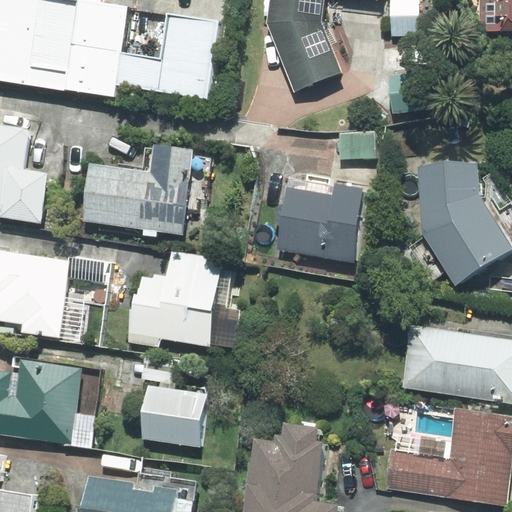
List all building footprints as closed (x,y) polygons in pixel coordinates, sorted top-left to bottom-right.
[(119,85),(208,98),(217,23),(97,0),(0,0),(0,78),(116,96),(119,85)] [(270,0),(267,23),(294,90),(342,72),(321,20),(323,0),(270,0)] [(417,0),(391,0),(391,36),(418,36),(417,0)] [(511,0),(478,0),(478,33),(511,32),(511,0)] [(30,129),(0,124),(0,216),(40,223),(48,172),(24,168),(30,129)] [(375,131),(339,133),(340,159),(376,158),(375,131)] [(194,153),(194,148),(152,143),(149,171),(90,163),(83,220),(144,228),(143,233),(156,235),(156,231),(182,234),(185,208),(198,210),(198,206),(207,207),(214,156),(194,153)] [(477,165),(420,168),(423,234),(425,236),(408,246),(431,282),(446,272),(455,286),(511,249),(511,204),(511,202),(511,201),(491,174),(483,179),(486,183),(485,197),(479,195),(477,165)] [(333,182),(333,186),(287,179),(283,203),(276,209),(275,220),(279,226),(275,250),(356,263),(368,188),(333,182)] [(0,321),(21,324),(19,334),(85,343),(91,304),(105,306),(111,264),(70,258),(69,261),(0,251),(0,321)] [(223,262),(169,254),(166,276),(154,274),(153,279),(138,276),(127,343),(159,347),(160,338),(209,346),(210,343),(236,348),(242,309),(231,308),(237,269),(222,266),(223,262)] [(457,331),(411,325),(402,389),(511,403),(511,335),(458,328),(457,331)] [(103,368),(16,356),(13,373),(0,371),(0,433),(92,447),(103,368)] [(206,394),(150,386),(142,439),(199,446),(206,394)] [(511,416),(456,409),(452,439),(399,431),(396,449),(392,449),(386,489),(506,505),(511,460),(511,416)] [(318,427),(283,422),(281,435),(275,435),(274,442),(256,440),(245,511),(337,511),(339,503),(315,500),(323,442),(316,441),(318,427)] [(0,490),(0,460),(1,455),(0,454),(0,511),(33,511),(36,495),(0,490)] [(79,510),(78,511),(192,511),(197,481),(172,477),(173,471),(142,466),(139,483),(88,475),(83,510),(79,510)]
